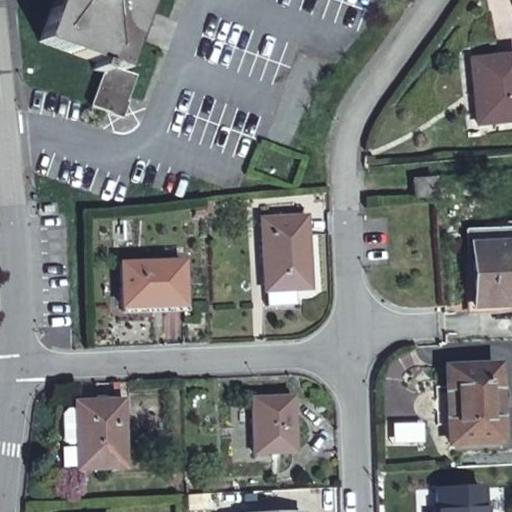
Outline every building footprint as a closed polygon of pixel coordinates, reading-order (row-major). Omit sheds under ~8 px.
[(54,0),(39,42),(96,63),(92,72),(103,76),(91,110),(119,120),(128,96),(135,77),(124,73),(149,0),(54,0)] [(469,95),(473,125),(511,119),(511,96),(507,55),(459,61),(464,96),(469,95)] [(467,125),(473,125),(469,95),(464,96),(467,125)] [(434,201),(433,183),(412,185),(413,202),(434,201)] [(309,281),(307,208),(265,210),(267,282),(309,281)] [(511,303),(511,241),(470,243),(471,304),(511,303)] [(189,296),(188,253),(128,254),(129,297),(189,296)] [(504,437),(504,365),(486,365),(454,366),(454,437),(504,437)] [(297,451),(296,394),(254,394),(256,451),(297,451)] [(125,397),(82,398),(82,403),(82,437),(83,460),(126,460),(125,397)] [(72,437),(82,437),(82,403),(72,403),(67,408),(67,432),(72,437)] [(485,511),(485,483),(441,485),(441,511),(485,511)]
